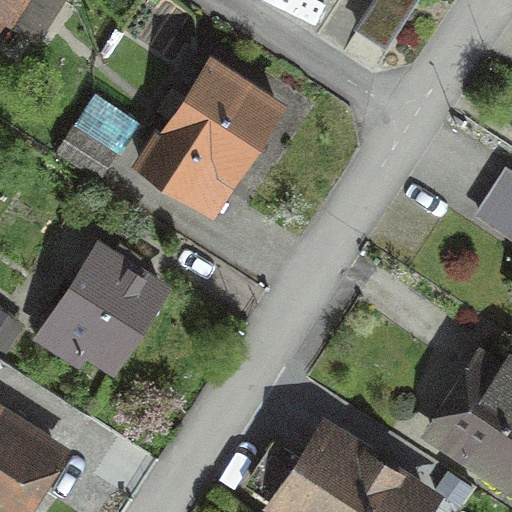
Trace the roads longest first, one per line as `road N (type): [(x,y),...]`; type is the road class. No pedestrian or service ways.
road 1 (residential): [(154,511),(404,130)]
road 2 (residential): [(204,0),(404,130)]
road 3 (residential): [(404,130),(488,0)]
